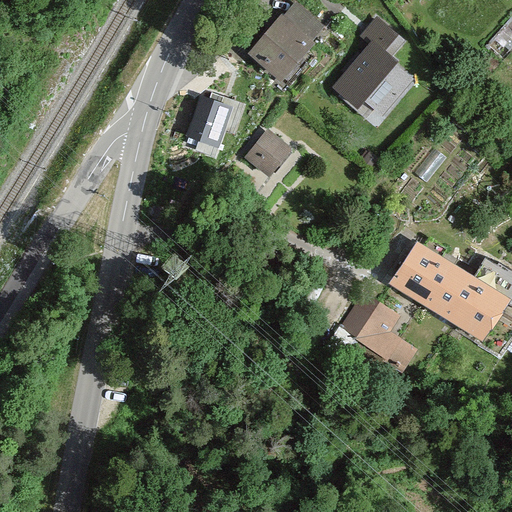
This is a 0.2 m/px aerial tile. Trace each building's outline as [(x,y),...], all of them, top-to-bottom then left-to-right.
[(294,0),(281,8),(247,48),(281,77),(315,36),(324,22),(297,0),(294,0)] [(369,39),(333,85),(358,101),(365,95),(382,113),(414,76),(396,51),(406,38),(377,13),(360,32),(369,39)] [(200,93),(184,134),(216,147),(233,105),(200,93)] [(292,144),(268,125),(245,153),(270,171),(292,144)] [(475,272),(416,237),(389,279),(484,335),(508,298),(511,293),(475,272)] [(486,253),(475,272),(511,293),(508,298),(511,300),(511,266),(499,259),(498,261),(486,253)] [(355,337),(401,366),(417,346),(391,330),(401,313),(380,298),(372,311),(355,302),(343,326),(355,337)]
